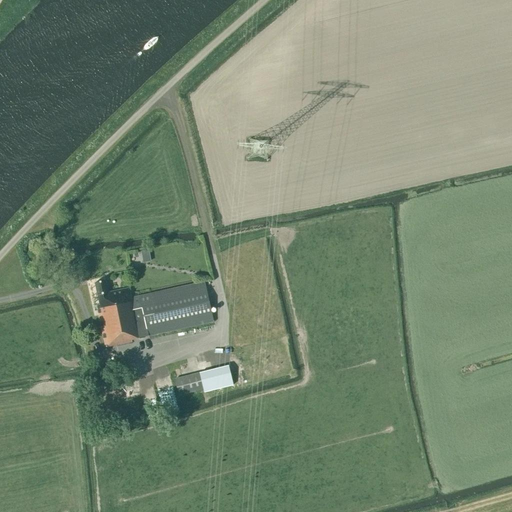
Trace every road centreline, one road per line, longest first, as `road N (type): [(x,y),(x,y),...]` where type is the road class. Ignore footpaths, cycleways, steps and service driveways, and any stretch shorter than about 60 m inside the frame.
road 1 (unclassified): [(270,0),(161,94),(0,257)]
road 2 (track): [(161,94),(181,131),(216,279)]
